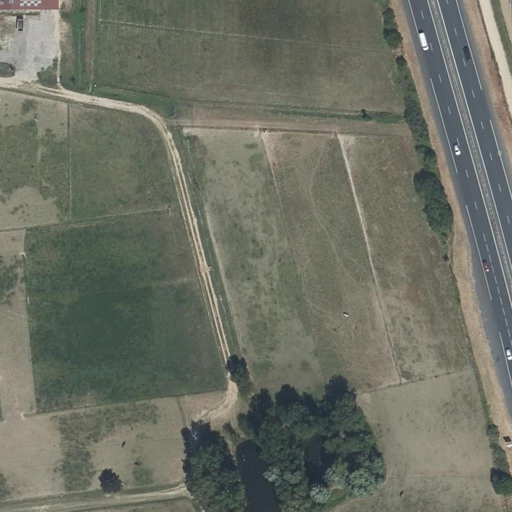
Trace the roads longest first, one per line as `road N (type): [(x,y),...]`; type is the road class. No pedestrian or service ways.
road 1 (track): [(0,83),(137,107),(154,117),(169,137),(232,387),(223,414),(198,433),(199,479),(191,486),(12,511)]
road 2 (motorway): [(418,0),(511,347)]
road 3 (motorway): [(511,232),(447,0)]
